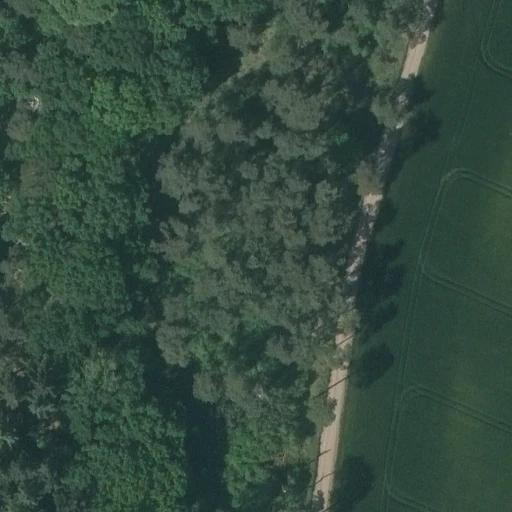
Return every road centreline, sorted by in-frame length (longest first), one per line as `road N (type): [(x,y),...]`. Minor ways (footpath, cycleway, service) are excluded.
road 1 (track): [(322,511),(363,237),(434,0)]
road 2 (unknown): [(135,351),(133,217),(143,155),(222,0)]
road 3 (unknown): [(0,311),(50,282),(76,282),(135,351)]
road 4 (unknown): [(172,511),(135,351)]
